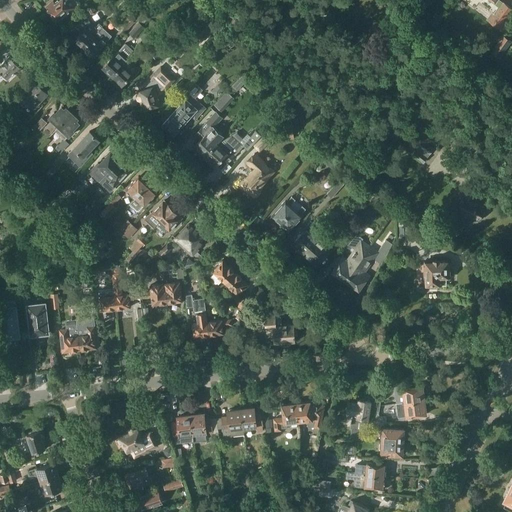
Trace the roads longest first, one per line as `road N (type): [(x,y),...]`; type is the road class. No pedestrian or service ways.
road 1 (residential): [(358,359),(357,341),(59,65),(1,0)]
road 2 (residential): [(66,392),(358,359)]
road 3 (secondary): [(511,355),(437,506)]
road 4 (residential): [(358,359),(511,342)]
road 5 (residential): [(103,511),(66,392)]
